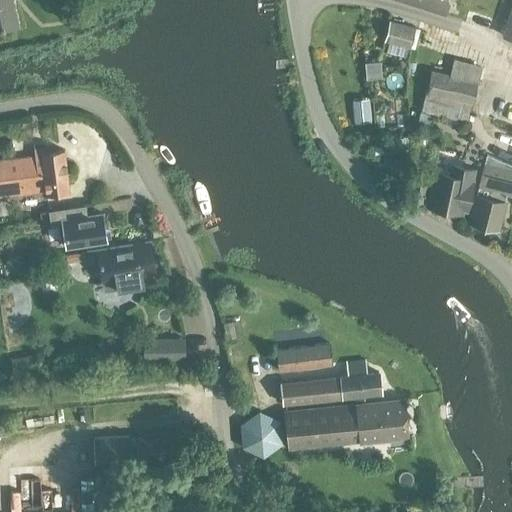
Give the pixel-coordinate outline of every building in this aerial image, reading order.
[(0,0),(0,24),(16,21),(12,0),(0,0)] [(407,0),(444,11),(447,0),(407,0)] [(511,3),(502,33),(511,36),(511,3)] [(385,39),(409,46),(414,26),(390,19),(385,39)] [(426,91),(470,105),(477,83),(433,69),(426,91)] [(355,111),(356,123),(370,121),(369,109),(355,111)] [(0,158),(0,194),(47,189),(47,192),(69,189),(64,149),(43,152),(42,145),(34,146),(35,154),(0,158)] [(511,193),(511,164),(486,155),(470,220),(496,227),(504,192),(511,193)] [(471,178),(474,167),(451,162),(449,172),(434,168),(426,203),(461,211),(462,207),(466,208),(472,178),(471,178)] [(422,202),(430,167),(414,164),(407,198),(422,202)] [(62,221),(66,246),(107,240),(103,213),(86,216),(84,206),(51,211),(53,223),(62,221)] [(98,257),(102,282),(115,280),(117,289),(134,287),(144,286),(142,276),(155,273),(150,241),(85,252),(87,259),(98,257)] [(51,258),(53,266),(48,266),(49,274),(70,270),(67,255),(51,258)] [(280,369),(331,364),(329,343),(304,345),(302,328),(270,332),(272,349),(278,348),(280,369)] [(185,341),(158,341),(158,361),(186,361),(185,341)] [(15,370),(39,367),(37,352),(13,355),(15,370)] [(352,400),(365,398),(365,395),(381,393),(379,372),(367,373),(365,360),(347,362),(348,375),(282,382),(284,403),(352,396),(352,400)] [(189,377),(199,377),(198,367),(189,367),(189,377)] [(288,448),(408,436),(404,398),(366,402),(365,398),(352,400),(352,403),(285,410),(288,448)] [(259,410),(241,423),(243,445),(262,454),(280,442),(278,420),(259,410)] [(178,459),(177,434),(93,438),(94,463),(178,459)]
